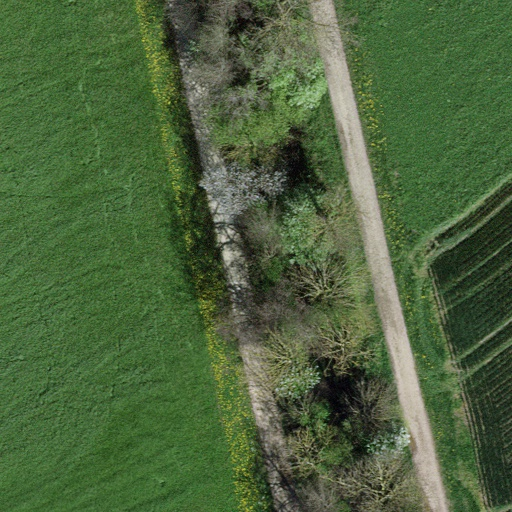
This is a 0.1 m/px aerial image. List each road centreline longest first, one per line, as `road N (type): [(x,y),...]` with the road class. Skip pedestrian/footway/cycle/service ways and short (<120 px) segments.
road 1 (track): [(272,511),(172,0)]
road 2 (track): [(340,0),(434,511)]
